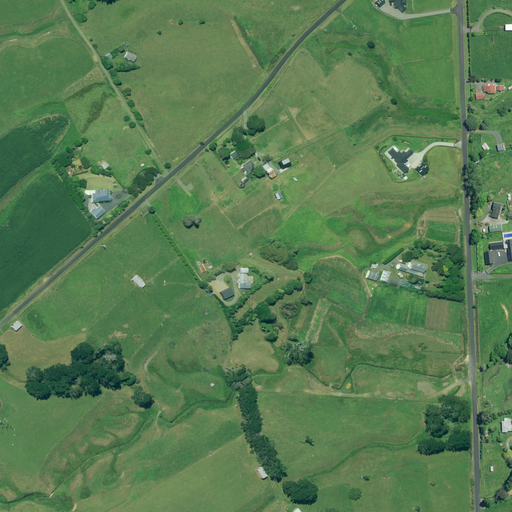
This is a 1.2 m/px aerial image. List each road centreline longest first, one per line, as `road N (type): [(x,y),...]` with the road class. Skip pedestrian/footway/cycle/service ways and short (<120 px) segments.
road 1 (unclassified): [(460,0),(479,511)]
road 2 (unclassified): [(344,0),(237,115),(0,323)]
